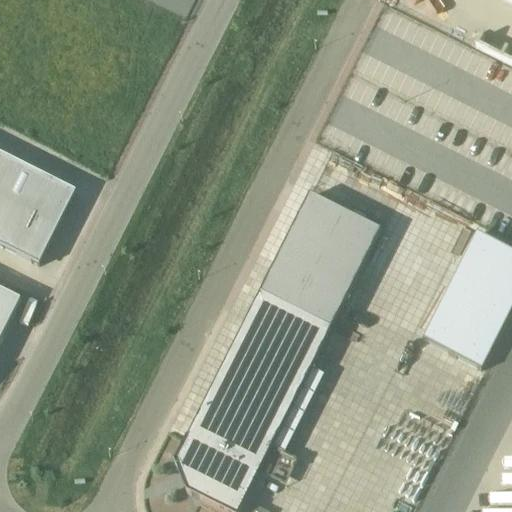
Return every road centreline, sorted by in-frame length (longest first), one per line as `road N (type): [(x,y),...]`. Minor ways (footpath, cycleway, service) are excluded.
road 1 (unclassified): [(108,511),(364,0)]
road 2 (unclassified): [(220,0),(0,434)]
road 3 (unknown): [(313,100),(511,203)]
road 4 (unknown): [(427,511),(511,331)]
road 5 (unknown): [(511,115),(347,34)]
